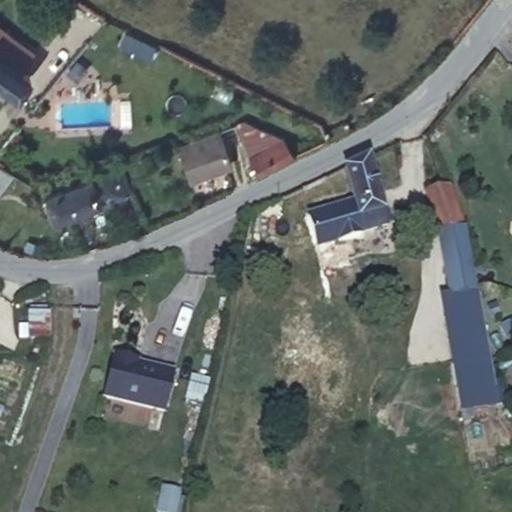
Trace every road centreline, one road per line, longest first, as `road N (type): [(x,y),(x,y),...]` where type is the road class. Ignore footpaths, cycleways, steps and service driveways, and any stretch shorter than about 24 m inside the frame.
road 1 (residential): [(0,262),(85,267),(401,120),(506,0)]
road 2 (track): [(10,474),(57,356),(61,270)]
